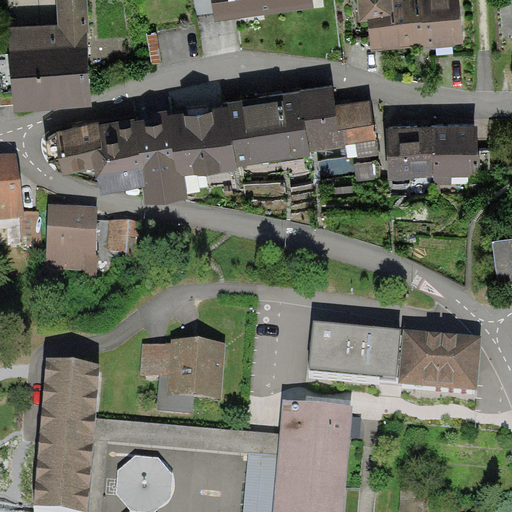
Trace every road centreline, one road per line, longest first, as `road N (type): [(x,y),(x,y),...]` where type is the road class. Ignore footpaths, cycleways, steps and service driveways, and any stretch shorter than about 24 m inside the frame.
road 1 (residential): [(14,133),(44,173),(76,191),(339,251),(458,300),(488,327)]
road 2 (residential): [(14,133),(199,75),(270,63),(332,68),(450,100),(511,102)]
